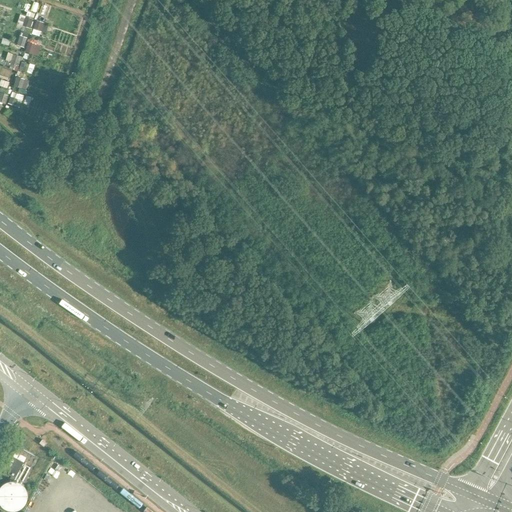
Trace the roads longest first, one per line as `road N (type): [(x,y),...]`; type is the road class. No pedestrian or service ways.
road 1 (primary): [(471,494),(283,406),(147,326),(0,222)]
road 2 (primary): [(0,255),(141,354),(435,511)]
road 3 (unclassified): [(12,182),(34,196),(64,194),(132,0)]
road 4 (tertiary): [(131,471),(25,387)]
